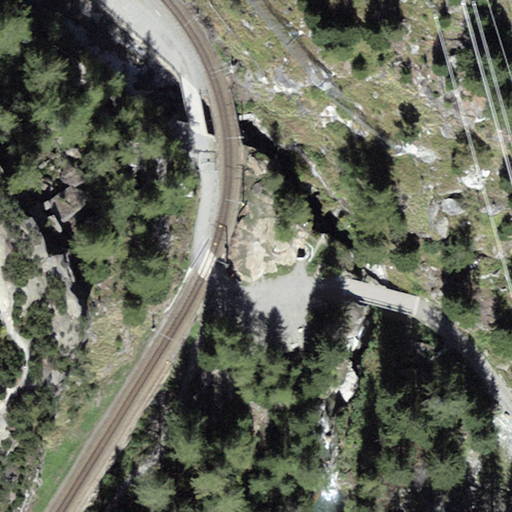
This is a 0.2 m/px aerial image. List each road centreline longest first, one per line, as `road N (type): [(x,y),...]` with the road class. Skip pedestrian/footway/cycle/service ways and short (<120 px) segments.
road 1 (track): [(110,0),(184,72),(206,168),(207,247),(229,278),(250,288)]
road 2 (track): [(250,288),(326,280),(419,311)]
road 3 (track): [(419,311),(455,336),(511,408)]
